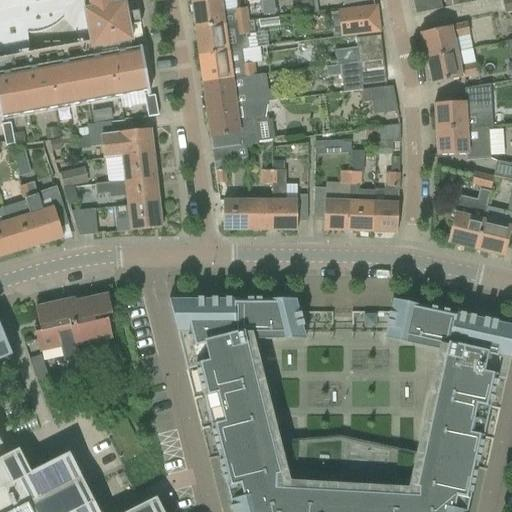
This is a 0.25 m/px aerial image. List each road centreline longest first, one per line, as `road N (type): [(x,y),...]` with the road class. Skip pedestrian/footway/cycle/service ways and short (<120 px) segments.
road 1 (residential): [(415,268),(411,97),(393,0)]
road 2 (residential): [(208,258),(171,0)]
road 3 (residential): [(208,258),(94,263),(0,290)]
road 4 (residential): [(415,268),(208,258)]
